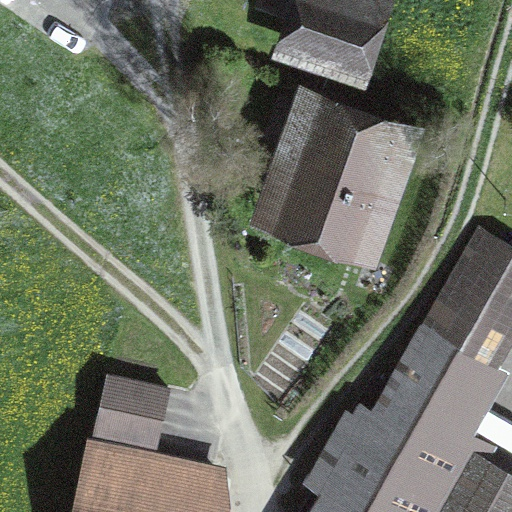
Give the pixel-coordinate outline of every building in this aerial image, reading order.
[(383,0),(297,0),(285,35),(352,57),(367,13),(378,17),(383,0)] [(315,99),(277,206),(359,235),(398,128),(315,99)] [(511,323),(511,245),(482,228),(368,421),(347,409),(308,477),(328,489),(314,511),(451,511),(491,445),(453,425),(511,323)] [(168,387),(108,373),(95,428),(155,442),(168,387)] [(75,511),(216,511),(220,496),(209,494),(214,467),(155,453),(154,457),(92,441),(75,511)]
